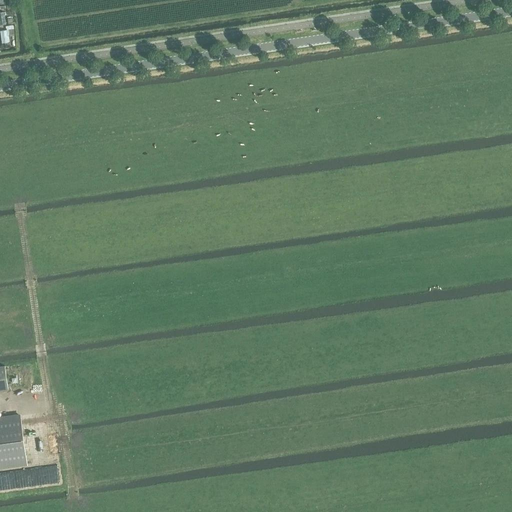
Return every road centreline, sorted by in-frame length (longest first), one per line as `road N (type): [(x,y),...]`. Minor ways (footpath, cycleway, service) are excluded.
road 1 (tertiary): [(0,86),(511,11)]
road 2 (track): [(19,202),(44,395),(77,497)]
